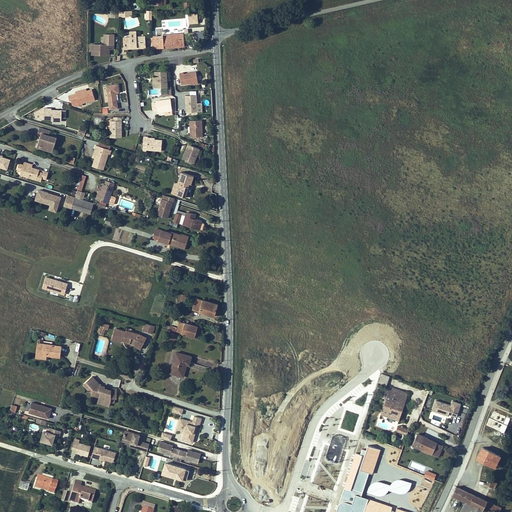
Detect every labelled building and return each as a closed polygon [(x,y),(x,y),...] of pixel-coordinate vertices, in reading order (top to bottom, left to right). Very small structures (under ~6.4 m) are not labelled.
[(197,13),(188,14),(189,23),(198,22),(197,13)] [(156,31),(156,36),(157,48),(184,45),(183,33),(163,35),(162,30),(156,31)] [(131,46),(137,46),(137,48),(146,47),(145,36),(123,37),(124,49),(131,48),(131,46)] [(92,45),(92,55),(101,55),(101,53),(109,53),(109,44),(92,45)] [(154,71),(155,76),(155,87),(167,87),(166,71),(154,71)] [(196,71),(184,73),(184,72),(179,73),(181,84),(190,82),(197,81),(196,71)] [(117,84),(106,86),(108,102),(116,101),(115,93),(118,92),(117,84)] [(75,104),(94,99),(91,88),(85,90),(84,89),(75,91),(75,93),(68,95),(70,103),(75,104)] [(186,108),(187,112),(197,111),(196,95),(186,95),(186,101),(187,101),(188,108),(186,108)] [(172,111),(170,99),(156,101),(157,113),(172,111)] [(61,119),(61,116),(62,108),(53,108),(53,109),(51,109),(51,106),(44,106),(43,116),(52,117),(52,119),(61,119)] [(121,135),(121,118),(114,118),(110,118),(110,135),(121,135)] [(190,132),(191,137),(202,136),(202,120),(190,120),(190,126),(191,126),(191,132),(190,132)] [(49,149),(51,144),(53,144),(56,136),(47,134),(49,129),(38,126),(37,131),(41,132),(40,134),(38,135),(36,143),(41,145),(41,144),(43,143),(46,144),(44,148),(49,149)] [(147,145),(146,150),(161,151),(162,140),(155,140),(148,139),(148,137),(143,136),(143,145),(147,145)] [(107,153),(109,148),(94,144),(93,148),(95,149),(93,157),(90,165),(101,168),(103,160),(106,152),(107,153)] [(183,159),(194,164),(200,149),(191,145),(189,149),(188,153),(186,152),(183,159)] [(0,164),(6,166),(9,157),(2,154),(0,153),(0,152),(0,151),(0,164)] [(32,166),(27,164),(28,162),(24,161),(24,163),(19,161),(17,168),(22,169),(20,174),(36,178),(39,170),(39,168),(32,166)] [(175,194),(185,198),(189,187),(188,187),(189,183),(191,184),(194,176),(181,172),(178,184),(175,194)] [(108,203),(111,195),(114,183),(106,181),(105,184),(103,183),(101,192),(98,200),(108,203)] [(61,197),(38,190),(36,200),(51,204),(49,210),(56,212),(61,197)] [(174,198),(165,195),(163,199),(162,198),(157,214),(167,218),(170,208),(169,207),(170,206),(171,206),(172,202),(173,202),(174,198)] [(94,203),(75,197),(72,208),(90,214),(94,203)] [(193,219),(192,218),(193,214),(187,212),(183,224),(197,229),(200,221),(193,219)] [(153,238),(158,240),(161,230),(156,228),(153,238)] [(171,233),(161,230),(158,240),(168,243),(169,241),(179,244),(185,246),(188,236),(182,234),(181,235),(171,232),(171,233)] [(64,295),(68,282),(46,276),(42,288),(64,295)] [(192,310),(199,312),(202,300),(196,298),(192,310)] [(218,304),(202,300),(199,312),(214,316),(218,304)] [(184,323),(179,321),(176,332),(181,333),(184,323)] [(153,333),(155,325),(144,323),(142,330),(153,333)] [(181,333),(194,337),(195,333),(197,327),(184,323),(181,333)] [(141,335),(131,332),(126,330),(125,332),(115,329),(112,339),(120,342),(121,340),(122,339),(123,339),(123,341),(130,343),(131,338),(139,340),(135,346),(140,349),(146,338),(141,335)] [(36,357),(46,359),(46,358),(47,356),(40,355),(42,343),(38,343),(36,357)] [(60,357),(61,346),(51,345),(42,343),(40,355),(47,356),(47,355),(60,357)] [(191,357),(176,352),(170,373),(181,376),(185,361),(189,363),(191,357)] [(189,363),(185,361),(181,376),(183,377),(186,365),(189,365),(189,363)] [(387,385),(389,375),(381,373),(379,383),(387,385)] [(91,377),(83,385),(87,390),(90,387),(92,390),(91,394),(99,396),(98,398),(98,401),(104,402),(103,406),(108,407),(110,402),(110,398),(116,398),(116,389),(110,389),(110,390),(104,389),(104,387),(100,386),(100,385),(98,384),(91,377)] [(389,386),(387,392),(406,398),(408,393),(389,386)] [(399,420),(406,398),(387,392),(380,414),(399,420)] [(452,415),(456,416),(461,404),(452,401),(451,405),(435,400),(432,410),(441,413),(441,411),(448,414),(449,411),(450,411),(453,412),(452,415)] [(52,409),(32,403),(29,412),(49,418),(52,409)] [(501,415),(491,410),(489,415),(499,419),(501,415)] [(199,424),(201,418),(194,416),(192,421),(180,418),(177,428),(184,430),(186,431),(184,435),(182,434),(181,439),(190,442),(194,428),(195,429),(197,423),(199,424)] [(265,425),(266,417),(258,417),(258,424),(265,425)] [(408,430),(398,426),(396,431),(407,435),(408,430)] [(60,436),(61,431),(50,428),(49,432),(43,431),(41,440),(52,444),(55,435),(60,436)] [(139,435),(125,431),(123,438),(131,440),(131,443),(129,446),(140,449),(141,444),(137,443),(138,440),(139,435)] [(269,440),(277,441),(278,434),(270,433),(269,440)] [(412,444),(419,447),(424,436),(418,433),(412,444)] [(419,447),(432,453),(437,442),(424,436),(419,447)] [(289,444),(297,445),(298,437),(290,437),(289,444)] [(86,459),(89,448),(77,444),(78,442),(73,440),(70,450),(75,451),(74,455),(86,459)] [(145,443),(138,440),(137,443),(141,444),(140,449),(143,451),(145,445),(145,443)] [(157,451),(170,455),(172,449),(173,445),(169,444),(169,445),(166,444),(167,443),(160,441),(157,451)] [(443,445),(437,442),(432,453),(438,456),(443,445)] [(408,511),(397,508),(396,511),(391,510),(392,506),(361,496),(369,472),(372,474),(380,449),(368,445),(366,450),(362,449),(360,454),(356,453),(342,493),(349,495),(347,502),(342,502),(339,503),(339,504),(336,511),(408,511)] [(476,458),(482,461),(483,460),(495,466),(500,456),(482,447),(476,458)] [(98,448),(95,459),(99,460),(99,458),(104,460),(108,461),(111,452),(98,448)] [(183,453),(175,450),(174,456),(173,459),(177,460),(181,462),(182,458),(183,453)] [(192,451),(188,450),(187,454),(185,459),(198,463),(201,453),(194,451),(194,453),(192,452),(192,451)] [(185,469),(166,463),(162,473),(182,479),(185,469)] [(426,470),(424,476),(435,479),(436,473),(426,470)] [(46,479),(41,477),(41,476),(38,475),(34,487),(48,491),(49,487),(55,489),(57,482),(51,480),(51,479),(46,477),(46,479)] [(323,486),(329,488),(331,480),(325,479),(323,486)] [(497,482),(489,479),(487,484),(494,488),(497,482)] [(82,489),(79,487),(80,487),(81,483),(74,481),(69,499),(78,501),(79,499),(91,503),(94,491),(86,489),(85,492),(82,490),(82,489)] [(28,484),(20,482),(18,488),(27,490),(28,484)] [(481,511),(483,510),(485,511),(487,511),(498,511),(501,507),(456,486),(452,495),(465,501),(460,511),(481,511)] [(270,501),(271,493),(264,492),(263,500),(270,501)] [(308,511),(311,511),(325,511),(329,499),(313,495),(308,511)] [(143,507),(141,511),(152,511),(154,505),(142,502),(141,506),(143,507)]
